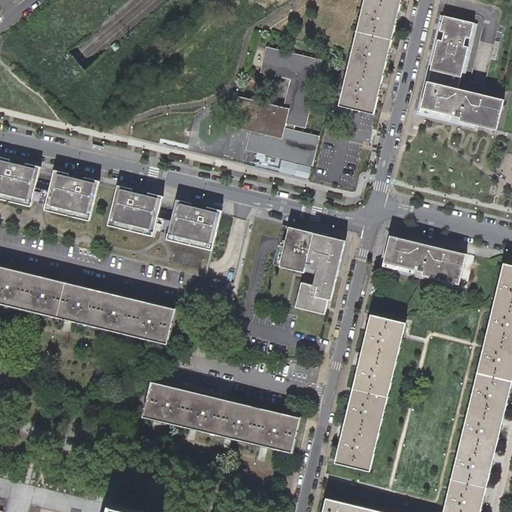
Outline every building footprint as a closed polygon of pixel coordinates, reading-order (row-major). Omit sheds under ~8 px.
[(368,111),(394,0),(360,0),(336,103),(368,111)] [(466,34),(469,19),(439,12),(436,27),(440,28),(438,37),(434,36),(417,108),(447,115),(448,111),(457,113),(456,117),(493,125),(500,95),(463,87),(462,90),(453,88),(464,43),(459,42),(461,33),(466,34)] [(248,150),(309,164),(315,137),(302,134),(319,62),(267,50),(262,72),(292,79),(285,108),(259,102),(254,123),(252,132),(248,150)] [(236,116),(233,127),(252,132),(254,123),(259,102),(240,98),(239,102),(248,104),(245,118),(236,116)] [(239,102),(236,116),(245,118),(248,104),(239,102)] [(39,167),(1,158),(0,162),(0,190),(31,199),(39,167)] [(96,182),(60,173),(53,204),(89,213),(96,182)] [(160,197),(123,188),(116,219),(153,228),(160,197)] [(218,211),(181,201),(173,237),(211,246),(218,211)] [(347,240),(291,226),(282,266),(306,271),(297,306),(327,313),(329,297),(333,298),(347,240)] [(457,281),(465,251),(427,242),(426,246),(418,244),(419,240),(388,233),(381,264),(412,270),(412,266),(421,268),(420,273),(457,281)] [(389,511),(325,496),(321,511),(478,511),(511,374),(511,265),(504,264),(443,511),(389,511)] [(0,302),(165,343),(173,308),(0,265),(0,302)] [(402,320),(368,312),(333,462),(367,469),(402,320)] [(297,417),(149,381),(141,417),(289,453),(297,417)] [(156,511),(111,501),(109,511),(156,511)]
